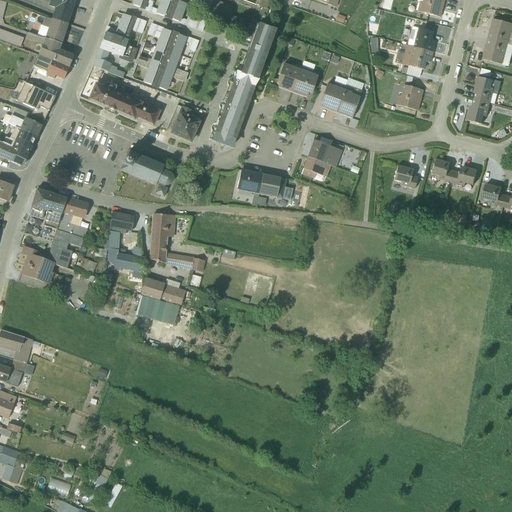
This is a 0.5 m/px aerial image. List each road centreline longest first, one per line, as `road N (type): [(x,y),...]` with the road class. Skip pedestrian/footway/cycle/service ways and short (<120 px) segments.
road 1 (residential): [(106,1),(234,49),(196,158)]
road 2 (residential): [(200,209),(140,208),(28,178)]
road 3 (residential): [(196,158),(62,107)]
road 4 (residential): [(441,130),(372,143),(303,119)]
road 5 (residential): [(471,0),(441,130)]
